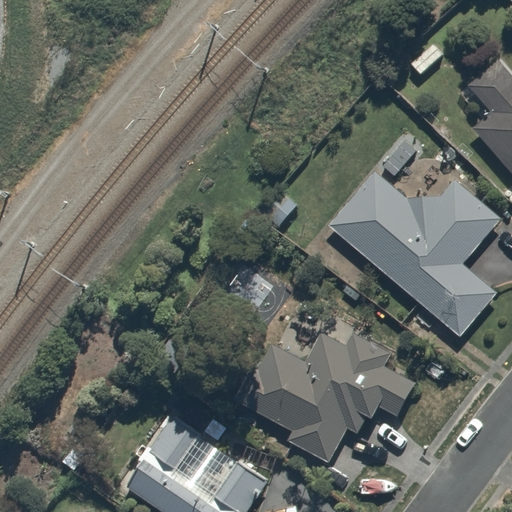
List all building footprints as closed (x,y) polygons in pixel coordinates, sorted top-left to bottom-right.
[(444,52),(434,41),(408,63),(417,74),(444,52)] [(511,77),(497,61),(469,85),(491,110),(471,127),(511,173),(511,77)] [(372,173),(329,223),(455,333),(490,293),(456,263),(496,217),(458,184),(443,202),(429,189),(413,208),(372,173)] [(264,344),(234,395),(291,428),(285,439),(325,462),(345,426),(361,435),(377,407),(389,415),(410,380),(394,371),(401,360),(354,333),(346,346),(322,332),(302,366),(264,344)] [(196,430),(168,413),(124,487),(165,511),(237,511),(260,475),(238,461),(217,496),(172,469),(196,430)]
